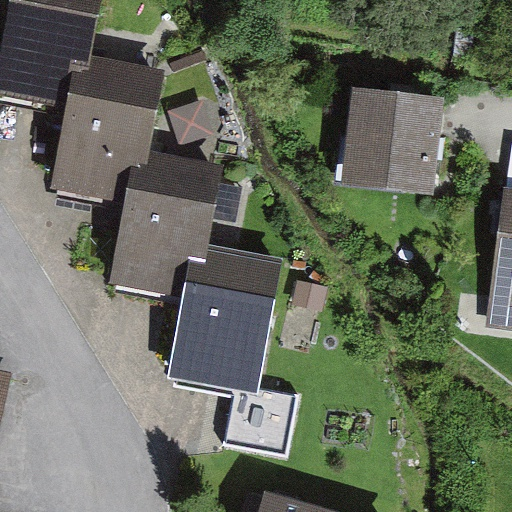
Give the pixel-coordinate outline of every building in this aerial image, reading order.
[(99,0),(20,0),(2,97),(78,112),(89,55),(99,0)] [(165,69),(89,55),(78,112),(62,190),(138,205),(149,151),(165,69)] [(447,97),(352,88),(343,183),(438,192),(447,97)] [(204,102),(168,114),(179,148),(215,137),(204,102)] [(224,166),(149,151),(138,205),(122,286),(198,301),(208,247),(224,166)] [(511,192),(506,192),(487,326),(511,329),(511,192)] [(284,262),(208,247),(198,301),(181,382),(235,393),(257,397),(284,262)] [(297,282),(292,305),(321,312),(326,289),(297,282)] [(0,466),(23,359),(0,354),(0,466)] [(257,397),(235,393),(224,447),(286,459),(296,405),(257,397)] [(320,511),(265,496),(260,511),(320,511)]
